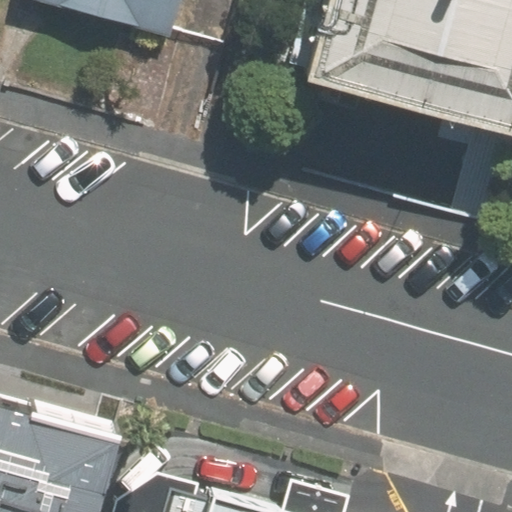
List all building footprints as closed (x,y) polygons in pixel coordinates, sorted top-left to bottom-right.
[(16,0),(166,42),(177,0),(16,0)] [(511,0),(314,0),(296,66),(511,124),(511,0)] [(180,390),(192,348),(112,324),(100,366),(180,390)] [(0,511),(89,511),(115,419),(0,387),(0,511)] [(106,511),(160,511),(168,483),(192,490),(194,477),(170,471),(154,467),(112,494),(106,511)] [(192,490),(168,483),(160,511),(299,511),(207,486),(205,494),(192,490)]
